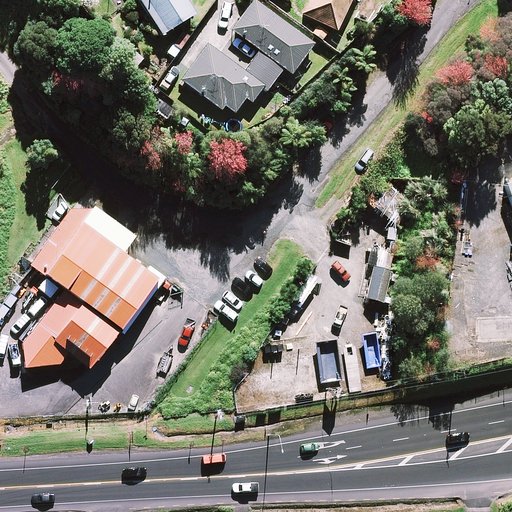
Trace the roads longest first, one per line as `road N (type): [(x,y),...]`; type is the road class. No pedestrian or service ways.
road 1 (trunk): [(502,443),(0,489)]
road 2 (residential): [(246,231),(463,0)]
